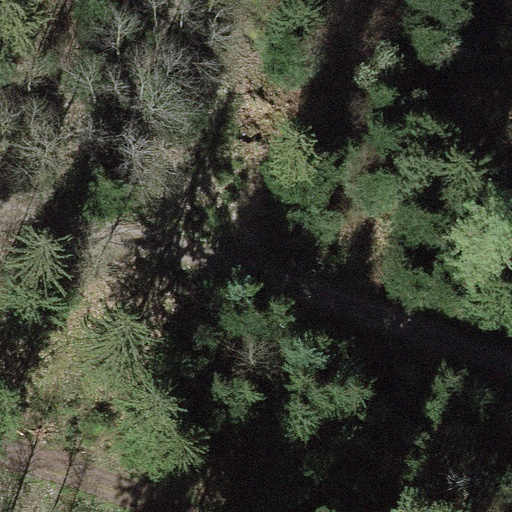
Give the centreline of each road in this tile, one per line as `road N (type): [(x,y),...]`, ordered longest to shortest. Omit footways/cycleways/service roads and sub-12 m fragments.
road 1 (track): [(0,224),(89,233),(511,346)]
road 2 (track): [(150,511),(0,446)]
